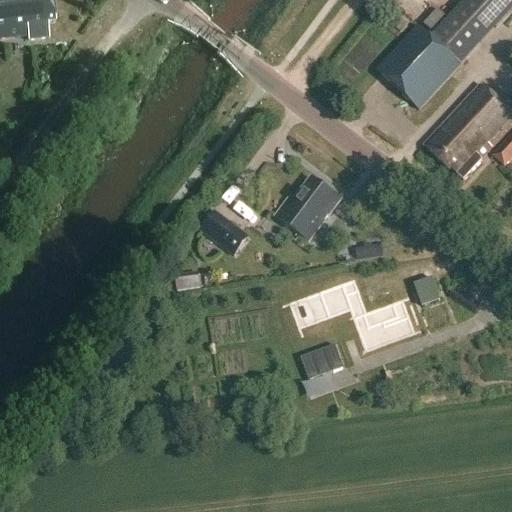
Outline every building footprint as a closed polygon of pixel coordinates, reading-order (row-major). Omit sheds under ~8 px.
[(0,0),(0,11),(15,10),(24,9),(26,20),(35,19),(35,17),(54,15),(52,0),(0,0)] [(432,15),(445,0),(424,0),(420,4),(432,15)] [(511,0),(468,0),(431,41),(460,68),(511,11),(511,0)] [(0,41),(28,39),(28,43),(49,40),(48,26),(55,25),(54,15),(35,17),(35,19),(26,20),(24,9),(15,10),(0,11),(0,41)] [(418,29),(377,73),(419,112),(460,68),(431,41),(418,29)] [(450,172),(463,184),(482,163),(479,160),(485,153),(487,155),(511,127),(511,116),(481,88),(423,150),(449,174),(450,172)] [(511,134),(491,156),(504,169),(511,160),(511,134)] [(329,218),(341,203),(311,181),(304,190),(301,190),(296,197),(296,200),(295,202),(291,199),(275,220),(309,245),(325,223),(324,222),(328,217),(329,218)] [(213,215),(200,233),(222,250),(234,259),(248,241),(236,233),(213,215)] [(386,248),(359,252),(362,265),(388,261),(386,248)] [(391,357),(400,379),(416,373),(415,370),(429,364),(418,336),(426,333),(412,298),(369,315),(357,282),(295,305),(308,337),(355,320),(368,355),(400,343),(403,353),(391,357)] [(337,349),(303,361),(312,384),(345,371),(337,349)]
